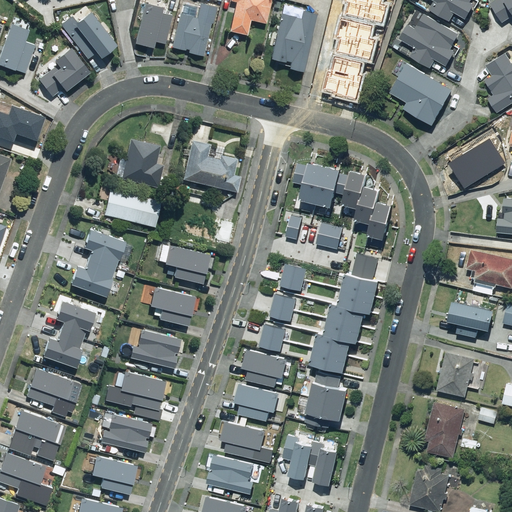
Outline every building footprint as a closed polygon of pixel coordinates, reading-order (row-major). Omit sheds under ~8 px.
[(228,0),(234,1),(228,31),(246,35),(249,21),(264,24),(268,0),(228,0)] [(381,0),(345,0),(345,1),(348,2),(345,13),(383,22),(387,5),(380,4),(381,0)] [(431,0),(433,1),(427,9),(449,21),(453,13),(464,18),(474,4),(470,2),(470,0),(431,0)] [(511,0),(497,0),(491,4),(502,22),(511,15),(511,0)] [(163,7),(143,2),(132,43),(151,48),(154,42),(165,45),(173,14),(162,11),(163,7)] [(92,57),(96,62),(114,49),(85,11),(73,20),(69,16),(58,25),(86,61),(92,57)] [(280,15),(270,59),(284,62),(285,59),(289,60),(287,68),(301,72),(315,14),(301,11),(299,20),(280,15)] [(211,21),(178,13),(170,48),(182,51),(183,49),(186,50),(186,53),(202,57),(211,21)] [(408,23),(399,38),(413,47),(409,56),(431,67),(435,60),(445,65),(454,50),(451,48),(459,33),(423,14),(415,27),(408,23)] [(373,26),(342,19),(337,36),(340,37),(337,52),(370,59),(375,40),(370,39),(373,26)] [(8,25),(0,47),(0,68),(12,73),(13,69),(23,73),(35,45),(23,41),(27,30),(8,25)] [(31,80),(49,101),(58,93),(61,96),(92,72),(69,43),(47,60),(50,66),(31,80)] [(507,54),(485,65),(492,76),(485,80),(492,95),(488,98),(497,114),(511,103),(511,61),(510,62),(507,54)] [(362,63),(335,57),(331,74),(328,73),(324,89),(337,92),(336,95),(356,100),(362,76),(359,75),(362,63)] [(407,63),(388,92),(406,103),(403,109),(432,125),(453,89),(407,63)] [(42,118),(0,102),(0,139),(7,142),(10,136),(33,144),(42,118)] [(129,139),(118,179),(156,187),(161,164),(154,162),(159,145),(129,139)] [(208,144),(190,140),(181,180),(236,192),(239,176),(231,175),(235,159),(219,155),(218,160),(205,157),(208,144)] [(449,163),(464,187),(503,165),(489,140),(449,163)] [(0,155),(0,185),(10,158),(0,155)] [(371,174),(298,159),(292,191),(295,192),(293,202),(332,210),(332,207),(352,211),(350,221),(368,225),(365,240),(386,245),(393,206),(383,204),(386,189),(369,186),(371,174)] [(109,189),(102,215),(153,227),(159,200),(109,189)] [(497,218),(495,232),(511,233),(511,198),(503,198),(501,212),(504,212),(503,218),(497,218)] [(305,213),(291,209),(284,238),(298,241),(305,213)] [(210,227),(183,220),(179,236),(212,244),(213,241),(229,245),(234,223),(219,220),(218,223),(212,222),(210,227)] [(345,226),(318,220),(313,245),(340,251),(345,226)] [(83,259),(110,268),(113,259),(115,260),(121,241),(86,229),(79,247),(86,250),(83,259)] [(168,274),(201,281),(204,271),(209,272),(213,255),(159,243),(156,260),(170,263),(168,274)] [(511,258),(470,248),(465,268),(472,270),(470,277),(474,278),(473,282),(495,287),(495,284),(511,287),(511,258)] [(383,263),(354,255),(349,274),(343,272),(335,305),(329,304),(322,332),(313,330),(308,350),(312,351),(308,365),(344,374),(352,345),(358,346),(366,316),(371,317),(380,284),(378,284),(383,263)] [(110,268),(83,259),(80,268),(72,265),(69,275),(66,284),(102,297),(108,279),(106,278),(110,268)] [(284,261),(278,288),(302,295),(309,267),(284,261)] [(149,315),(188,324),(192,312),(196,313),(201,296),(148,284),(144,303),(152,304),(149,315)] [(299,297),(272,290),(265,316),(292,324),(299,297)] [(56,330),(80,339),(83,330),(85,330),(92,313),(59,300),(52,318),(59,321),(56,330)] [(492,311),(450,300),(444,321),(458,324),(456,332),(475,337),(477,328),(487,331),(492,311)] [(511,301),(508,300),(502,323),(511,325),(511,301)] [(290,326),(264,319),(256,349),(282,356),(290,326)] [(134,338),(129,358),(175,370),(180,351),(186,352),(189,338),(132,324),(129,336),(134,338)] [(80,339),(56,330),(52,339),(45,337),(39,355),(71,367),(78,349),(76,348),(80,339)] [(291,362),(252,351),(247,370),(253,372),(251,381),(280,389),(283,379),(286,380),(291,362)] [(474,358),(444,351),(435,390),(465,397),(469,380),(472,380),(473,373),(471,372),(474,358)] [(74,381),(34,367),(27,386),(29,386),(25,395),(53,405),(56,396),(67,400),(74,381)] [(128,400),(158,407),(160,396),(163,396),(167,380),(126,370),(121,388),(132,390),(128,400)] [(314,383),(310,382),(303,412),(306,412),(304,422),(328,428),(330,419),(339,421),(346,390),(335,387),(337,380),(316,375),(314,383)] [(511,384),(506,383),(501,403),(511,406),(511,384)] [(284,395),(243,385),(238,404),(246,406),(243,416),(271,424),(274,413),(279,414),(284,395)] [(465,408),(433,400),(423,440),(428,441),(426,451),(453,458),(465,408)] [(498,411),(481,407),(478,419),(495,424),(498,411)] [(59,424),(20,410),(12,428),(13,429),(9,438),(38,448),(42,438),(52,442),(59,424)] [(149,439),(153,426),(110,413),(104,430),(96,427),(92,442),(149,459),(153,447),(145,443),(147,438),(149,439)] [(268,433),(228,423),(223,441),(230,443),(228,453),(257,461),(259,451),(263,452),(268,433)] [(281,458),(290,460),(287,474),(302,477),(309,445),(298,442),(299,437),(286,434),(281,458)] [(477,439),(461,438),(460,447),(476,448),(477,439)] [(307,464),(314,466),(310,482),(326,486),(335,450),(323,447),(324,444),(313,441),(307,464)] [(45,466),(4,451),(0,462),(0,481),(23,490),(27,481),(38,485),(45,466)] [(252,463),(212,454),(208,467),(213,468),(212,472),(209,471),(205,484),(249,495),(252,482),(247,481),(252,463)] [(132,482),(136,466),(101,458),(97,474),(105,476),(103,486),(126,491),(128,482),(132,482)] [(442,467),(424,464),(423,469),(417,468),(408,504),(440,511),(444,499),(446,499),(447,493),(445,492),(449,475),(441,472),(442,467)] [(13,511),(17,502),(0,496),(0,511),(13,511)] [(120,511),(122,507),(87,499),(83,511),(120,511)] [(249,511),(250,508),(211,499),(207,511),(249,511)] [(274,511),(267,511),(266,511),(293,511),(295,501),(279,499),(277,511),(274,511)]
